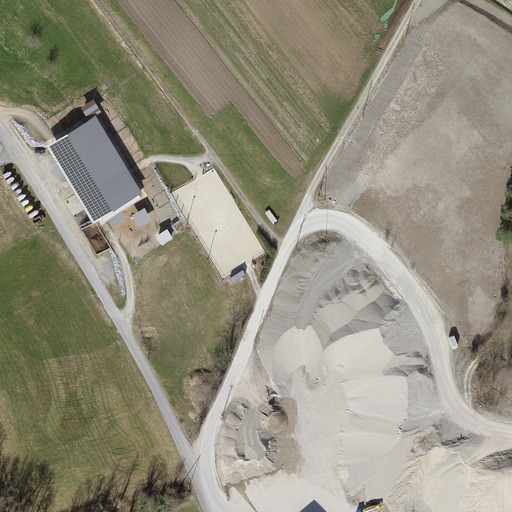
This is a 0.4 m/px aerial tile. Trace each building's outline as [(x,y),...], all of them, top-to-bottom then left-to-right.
[(97,115),(49,144),(97,221),(145,192),(97,115)] [(140,228),(153,221),(146,208),(134,215),(140,228)] [(122,211),(110,217),(114,225),(126,219),(122,211)] [(117,226),(86,244),(100,269),(107,265),(110,269),(129,258),(126,254),(138,247),(130,233),(123,236),(117,226)] [(167,229),(158,236),(164,245),(173,238),(167,229)]
